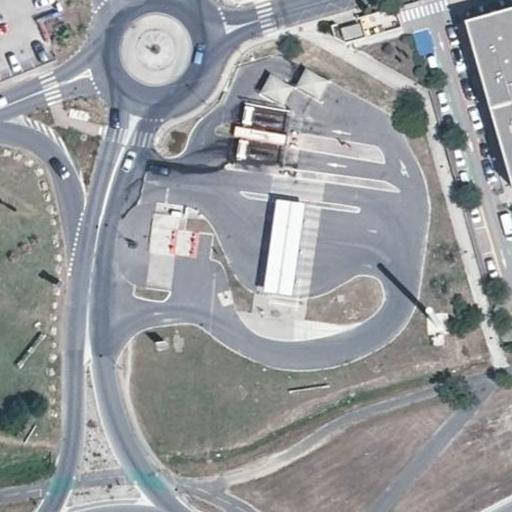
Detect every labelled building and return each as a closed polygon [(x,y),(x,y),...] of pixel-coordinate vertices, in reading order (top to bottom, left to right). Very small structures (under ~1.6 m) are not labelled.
[(511,25),(511,16),(465,30),(467,38),(511,25)] [(511,25),(467,38),(511,195),(511,25)] [(360,41),(357,30),(338,34),(341,45),(360,41)] [(285,131),(255,126),(253,139),(283,143),(285,131)] [(310,237),(314,207),(283,203),(279,233),(272,293),(302,297),(310,237)] [(195,207),(185,205),(184,215),(194,217),(195,207)] [(445,333),(433,334),(433,346),(445,345),(445,333)]
